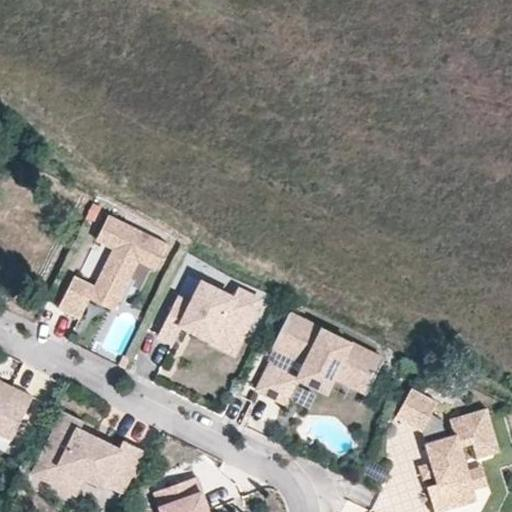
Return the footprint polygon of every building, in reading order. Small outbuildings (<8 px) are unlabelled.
[(170,243),(111,213),(101,234),(118,243),(97,285),(76,274),(60,307),(82,317),(87,307),(83,298),(85,294),(116,309),(143,255),(159,263),(170,243)] [(180,297),(161,334),(176,342),(185,323),(214,338),(219,328),(241,340),(261,301),(237,289),(233,296),(204,281),(193,304),(180,297)] [(386,359),(291,311),(275,346),(309,363),(337,377),(369,393),(386,359)] [(302,377),(273,362),(259,389),(288,403),(301,378),(302,377)] [(337,377),(309,363),(302,377),(301,378),(329,392),(337,377)] [(34,393),(0,376),(0,429),(13,436),(34,393)] [(412,389),(396,417),(422,431),(426,444),(432,443),(437,461),(432,463),(436,476),(441,475),(443,482),(429,487),(436,511),(441,511),(467,504),(475,490),(462,446),(473,443),(477,458),(500,451),(487,409),(450,420),(455,435),(447,437),(441,420),(431,415),(438,403),(412,389)] [(124,491),(146,447),(123,436),(119,445),(80,425),(84,417),(65,407),(34,469),(83,492),(92,475),(124,491)] [(123,436),(84,417),(80,425),(119,445),(123,436)] [(211,511),(198,474),(195,475),(157,489),(165,511),(211,511)] [(478,501),(475,490),(467,504),(478,501)]
